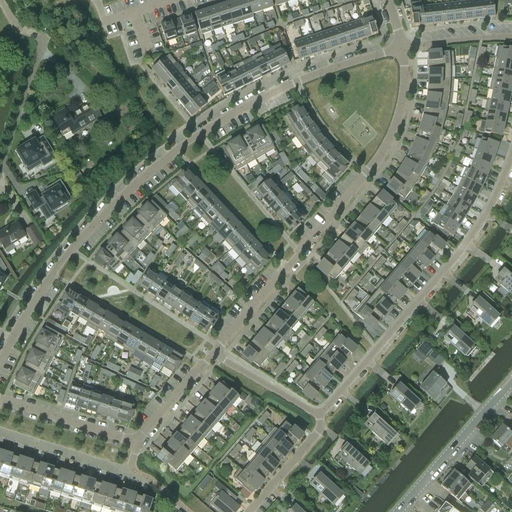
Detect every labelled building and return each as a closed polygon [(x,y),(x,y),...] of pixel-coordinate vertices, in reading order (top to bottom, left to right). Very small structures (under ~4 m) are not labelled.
[(246,0),(237,0),(236,1),(243,22),(253,19),(246,0)] [(258,0),(246,0),(253,19),(254,18),(252,15),(262,11),(258,0)] [(270,0),(258,0),(262,11),(273,8),(270,0)] [(492,0),(486,0),(482,1),(484,19),(495,18),(492,0)] [(236,1),(226,4),(233,25),(243,22),(236,1)] [(482,1),(472,2),(474,20),(484,19),(482,1)] [(423,26),(421,8),(420,2),(410,3),(410,9),(412,27),(423,26)] [(472,2),(461,3),(464,21),(474,20),(472,2)] [(461,3),(451,4),(453,22),(464,21),(461,3)] [(226,4),(215,7),(222,29),(233,25),(226,4)] [(451,4),(441,5),(443,24),(453,22),(451,4)] [(441,5),(431,6),(433,25),(443,24),(441,5)] [(431,6),(421,8),(423,26),(433,25),(431,6)] [(215,7),(205,11),(212,32),(222,29),(215,7)] [(194,14),(200,32),(201,35),(212,32),(205,11),(194,14)] [(179,20),(175,21),(181,37),(185,36),(185,37),(196,33),(190,15),(179,19),(179,20)] [(361,20),(367,38),(377,35),(371,17),(361,20)] [(361,20),(351,24),(357,41),(367,38),(361,20)] [(181,37),(175,21),(171,22),(160,25),(166,43),(177,39),(177,38),(181,37)] [(351,24),(342,27),(347,44),(357,41),(351,24)] [(342,27),(332,30),(338,48),(347,44),(342,27)] [(332,30),(322,33),(328,51),(338,48),(332,30)] [(322,33),(313,37),(319,54),(328,51),(322,33)] [(313,37),(303,40),(309,57),(319,54),(313,37)] [(309,57),(303,40),(293,43),(299,61),(309,57)] [(218,49),(216,44),(210,46),(211,49),(206,51),(207,54),(218,49)] [(270,49),(280,69),(289,64),(279,44),(270,49)] [(499,59),(511,61),(511,50),(508,49),(502,47),(499,59)] [(270,49),(261,53),(263,57),(262,57),(270,74),(280,69),(270,49)] [(261,53),(251,58),(261,78),(270,74),(262,57),(263,57),(261,53)] [(427,67),(454,66),(453,53),(428,55),(428,60),(427,60),(427,67)] [(152,70),(158,78),(173,66),(176,64),(169,55),(152,70)] [(252,83),(261,78),(251,58),(242,63),(252,83)] [(493,68),(511,72),(511,61),(499,59),(495,58),(493,68)] [(242,63),(233,67),(243,87),(252,83),(242,63)] [(158,78),(165,86),(182,71),(182,70),(179,73),(173,66),(158,78)] [(429,79),(454,80),(454,79),(450,79),(450,67),(454,67),(454,66),(427,67),(428,74),(429,74),(429,79)] [(234,92),(243,87),(233,67),(232,67),(234,71),(226,75),(234,92)] [(511,72),(493,68),(491,79),(511,83),(511,72)] [(165,86),(172,94),(189,79),(182,71),(165,86)] [(234,92),(226,75),(224,71),(214,76),(216,80),(224,97),(234,92)] [(172,94),(178,101),(192,89),(193,90),(196,87),(189,79),(172,94)] [(453,93),(454,80),(429,79),(428,83),(427,83),(427,90),(453,93)] [(511,83),(491,79),(489,90),(510,94),(511,90),(511,88),(511,83)] [(178,101),(185,109),(199,97),(193,90),(192,89),(178,101)] [(451,106),(453,93),(427,90),(426,97),(427,98),(426,102),(447,106),(451,106)] [(510,94),(489,90),(493,91),(491,101),(487,100),(509,105),(510,99),(509,99),(510,94)] [(199,97),(185,109),(191,117),(206,105),(199,97)] [(487,100),(484,111),(506,115),(507,111),(509,105),(487,100)] [(92,102),(80,110),(68,117),(64,110),(52,118),(64,137),(71,132),(72,133),(100,116),(92,102)] [(445,118),(447,106),(426,102),(425,107),(424,106),(423,113),(445,118)] [(289,129),(308,117),(303,107),(297,110),(297,109),(291,112),(291,113),(283,118),(289,129)] [(506,115),(484,111),(488,112),(486,122),(504,126),(505,120),(506,115)] [(421,125),(441,131),(445,118),(423,113),(421,120),(422,120),(421,125)] [(313,126),(308,117),(289,129),(295,138),(313,126)] [(504,126),(486,122),(481,121),(478,132),(490,135),(501,137),(502,132),(503,132),(504,126)] [(441,131),(421,125),(420,129),(418,129),(416,136),(437,144),(441,145),(445,132),(441,131)] [(320,134),(313,126),(295,138),(302,147),(320,134)] [(257,129),(252,132),(265,155),(275,150),(262,127),(258,130),(257,129)] [(272,139),(277,136),(273,130),(269,133),(272,139)] [(265,155),(252,132),(246,135),(247,136),(243,138),(255,161),(265,155)] [(326,142),(320,134),(302,147),(303,149),(308,156),(309,156),(326,142)] [(280,141),(277,136),(272,139),(275,144),(280,141)] [(432,156),(437,144),(416,136),(414,142),(415,143),(413,147),(432,156)] [(34,141),(24,147),(23,146),(15,151),(25,168),(27,166),(28,167),(40,160),(44,166),(56,158),(43,137),(35,142),(34,141)] [(233,143),(246,166),(255,161),(243,138),(239,141),(238,140),(233,143)] [(477,150),(495,156),(497,150),(496,150),(498,145),(487,142),(487,141),(481,139),(477,150)] [(333,150),(326,142),(309,156),(317,165),(333,150)] [(246,166),(233,143),(228,146),(228,147),(224,149),(234,168),(236,172),(246,166)] [(406,157),(426,167),(432,156),(413,147),(411,151),(410,150),(406,157)] [(340,157),(333,150),(317,165),(325,173),(340,157)] [(493,163),(495,156),(477,150),(474,160),(490,167),(492,162),(493,163)] [(281,161),(286,158),(283,153),(278,155),(281,161)] [(340,157),(325,173),(334,181),(340,174),(341,175),(346,169),(344,169),(348,164),(340,157)] [(419,179),(426,167),(406,157),(403,163),(404,163),(401,167),(419,179)] [(286,158),(281,161),(284,167),(289,164),(286,158)] [(489,171),(490,167),(474,160),(469,170),(487,178),(489,171)] [(450,165),(447,171),(452,174),(455,168),(450,165)] [(412,190),(419,179),(401,167),(399,171),(398,171),(394,176),(412,190)] [(436,173),(441,176),(445,169),(440,167),(436,173)] [(484,184),(487,178),(469,170),(466,168),(461,178),(465,180),(481,188),(483,184),(484,184)] [(179,195),(196,179),(188,171),(184,175),(183,174),(178,179),(178,180),(171,186),(179,195)] [(301,179),(305,176),(301,171),(297,175),(301,179)] [(290,173),(285,177),(288,181),(293,176),(290,173)] [(441,176),(436,173),(433,179),(438,182),(441,176)] [(78,181),(82,187),(92,180),(88,174),(78,181)] [(310,180),(305,176),(301,179),(306,184),(310,180)] [(412,190),(394,176),(390,182),(391,183),(388,187),(400,197),(398,200),(401,203),(403,200),(404,200),(412,190)] [(255,181),(258,185),(263,181),(260,177),(255,181)] [(288,181),(285,177),(280,182),(283,185),(288,181)] [(479,192),(481,188),(465,180),(461,178),(457,188),(460,190),(477,198),(480,192),(479,192)] [(179,195),(186,202),(203,187),(196,179),(179,195)] [(255,191),(262,199),(277,188),(276,187),(270,179),(255,191)] [(43,215),(51,210),(53,213),(67,204),(64,198),(69,196),(59,181),(51,186),(54,190),(43,196),(44,197),(39,200),(34,191),(26,196),(34,210),(38,207),(43,215)] [(258,185),(255,181),(250,185),(253,189),(258,185)] [(298,187),(303,192),(306,188),(301,183),(298,187)] [(441,183),(437,189),(442,192),(446,186),(441,183)] [(262,199),(269,207),(286,193),(279,184),(276,187),(277,188),(262,199)] [(315,193),(319,189),(314,184),(310,188),(315,193)] [(186,202),(194,210),(211,194),(203,187),(186,202)] [(311,193),(306,188),(303,192),(308,197),(311,193)] [(473,204),(477,198),(460,190),(457,188),(451,197),(470,208),(473,204)] [(442,192),(437,189),(434,194),(439,197),(442,192)] [(422,196),(426,200),(430,194),(426,191),(422,196)] [(269,207),(275,215),(293,201),(286,193),(269,207)] [(194,210),(202,218),(218,202),(211,194),(194,210)] [(372,203),(389,217),(397,208),(381,194),(378,198),(377,197),(372,203)] [(318,201),(313,196),(310,199),(315,204),(318,201)] [(426,200),(422,196),(417,202),(422,205),(426,200)] [(468,212),(470,208),(451,197),(446,206),(449,209),(465,218),(469,212),(468,212)] [(430,200),(426,205),(430,208),(434,203),(430,200)] [(299,208),(293,201),(275,215),(282,223),(299,208)] [(163,210),(167,206),(162,202),(158,206),(163,210)] [(167,206),(163,210),(164,211),(165,211),(166,213),(170,209),(172,211),(174,213),(176,212),(178,210),(178,209),(176,207),(174,206),(174,205),(171,202),(167,206)] [(202,218),(209,226),(226,210),(218,202),(202,218)] [(147,206),(143,210),(159,226),(167,218),(151,203),(148,207),(147,206)] [(381,226),(389,217),(372,203),(367,208),(368,209),(365,213),(381,226)] [(430,208),(426,205),(422,210),(426,214),(430,208)] [(299,208),(282,223),(289,231),(293,227),(294,228),(300,224),(299,223),(306,217),(299,208)] [(171,218),(175,214),(174,213),(172,211),(170,209),(166,213),(171,218)] [(462,224),(465,218),(449,209),(443,218),(459,227),(461,223),(462,224)] [(136,219),(151,234),(153,235),(161,228),(159,226),(143,210),(138,215),(139,215),(136,219)] [(233,217),(226,210),(209,226),(217,234),(220,231),(219,231),(233,217)] [(373,235),(381,226),(365,213),(362,216),(361,215),(356,221),(373,235)] [(179,218),(175,214),(171,218),(175,222),(179,218)] [(224,241),(226,238),(241,225),(233,217),(219,231),(220,231),(217,234),(224,241)] [(459,227),(443,218),(437,227),(442,231),(442,230),(452,237),(456,232),(456,231),(459,227)] [(144,241),(151,234),(136,219),(133,222),(132,221),(127,226),(144,241)] [(398,225),(402,228),(407,223),(402,220),(398,225)] [(349,231),(368,247),(369,247),(366,244),(373,235),(356,221),(351,227),(352,227),(349,231)] [(176,227),(184,235),(189,231),(181,223),(176,227)] [(0,241),(5,250),(25,237),(17,224),(6,231),(5,230),(0,232),(0,241)] [(410,224),(405,229),(410,233),(414,228),(410,224)] [(224,241),(231,249),(249,233),(241,225),(226,238),(224,241)] [(402,228),(398,225),(393,230),(398,234),(402,228)] [(25,231),(34,246),(42,241),(33,226),(25,231)] [(136,249),(144,241),(127,226),(123,230),(124,231),(121,234),(136,249)] [(184,235),(176,227),(180,231),(175,236),(179,240),(184,235)] [(410,233),(405,229),(401,234),(406,238),(410,233)] [(417,239),(420,242),(436,255),(439,252),(440,253),(444,247),(427,233),(424,230),(417,239)] [(361,256),(368,247),(349,231),(346,234),(345,233),(341,239),(361,256)] [(231,249),(239,257),(256,241),(249,233),(231,249)] [(129,257),(136,249),(121,234),(118,238),(117,237),(112,241),(129,257)] [(390,243),(394,238),(390,234),(386,239),(390,243)] [(190,239),(194,244),(199,239),(195,235),(190,239)] [(194,244),(190,239),(186,244),(190,248),(194,244)] [(334,249),(350,263),(357,254),(360,257),(361,256),(341,239),(336,245),(337,246),(334,249)] [(154,246),(159,249),(163,243),(158,240),(154,246)] [(121,265),(129,257),(112,241),(108,246),(109,246),(106,250),(121,265)] [(264,249),(256,241),(239,257),(246,265),(264,249)] [(391,246),(396,249),(400,244),(396,241),(391,246)] [(420,242),(413,250),(430,264),(434,259),(433,259),(436,255),(420,242)] [(168,250),(173,253),(176,248),(172,245),(168,250)] [(396,249),(391,246),(387,251),(391,254),(396,249)] [(379,256),(383,251),(379,247),(374,252),(379,256)] [(272,257),(264,249),(246,265),(254,274),(261,267),(262,268),(267,263),(266,262),(272,257)] [(342,272),(350,263),(334,249),(331,252),(330,252),(325,257),(342,272)] [(121,265),(106,250),(102,253),(102,252),(97,257),(113,273),(121,265)] [(173,253),(168,250),(164,255),(169,259),(173,253)] [(413,250),(406,258),(422,272),(425,268),(426,269),(430,264),(413,250)] [(146,258),(151,261),(154,256),(150,253),(146,258)] [(203,262),(207,258),(202,254),(198,258),(203,262)] [(367,261),(371,265),(375,260),(371,256),(367,261)] [(342,272),(325,257),(320,263),(321,264),(318,267),(334,281),(342,272)] [(382,257),(377,262),(382,266),(386,261),(382,257)] [(151,261),(146,258),(142,264),(147,267),(151,261)] [(211,262),(207,258),(203,262),(208,267),(211,262)] [(406,258),(399,266),(416,281),(420,276),(419,275),(422,272),(406,258)] [(197,261),(194,264),(199,269),(202,265),(197,261)] [(366,270),(371,265),(367,261),(362,267),(366,270)] [(382,266),(377,262),(373,267),(377,271),(382,266)] [(399,266),(392,274),(408,288),(411,284),(411,285),(416,281),(399,266)] [(138,286),(147,292),(157,277),(159,273),(150,267),(138,286)] [(219,276),(223,272),(218,268),(214,272),(219,276)] [(511,276),(503,268),(496,276),(503,282),(499,285),(511,296),(511,276)] [(134,277),(139,280),(142,274),(137,271),(134,277)] [(228,277),(223,272),(219,276),(224,281),(228,277)] [(368,273),(363,278),(368,282),(372,277),(368,273)] [(212,274),(209,278),(214,283),(217,279),(212,274)] [(351,279),(355,283),(360,278),(356,274),(351,279)] [(382,280),(401,297),(406,292),(405,291),(408,288),(392,274),(385,282),(382,279),(382,280)] [(139,280),(134,277),(130,282),(135,285),(139,280)] [(147,292),(155,298),(168,279),(167,279),(165,282),(157,277),(147,292)] [(368,282),(363,278),(359,283),(363,287),(368,282)] [(176,285),(168,279),(155,298),(164,303),(176,285)] [(355,283),(351,279),(347,285),(351,288),(355,283)] [(227,284),(232,288),(236,284),(231,280),(227,284)] [(382,280),(375,288),(394,304),(396,301),(397,302),(401,297),(382,280)] [(185,291),(176,285),(164,303),(172,309),(185,291)] [(225,286),(222,289),(227,294),(230,291),(225,286)] [(367,296),(387,313),(392,309),(391,308),(394,304),(375,288),(374,288),(377,291),(371,298),(368,296),(367,296)] [(290,300),(306,314),(314,304),(308,299),(308,298),(298,289),(292,296),(293,296),(290,300)] [(354,290),(349,295),(354,298),(358,293),(354,290)] [(69,313),(79,297),(69,291),(66,296),(65,295),(62,301),(63,302),(60,307),(69,313)] [(193,296),(185,291),(172,309),(181,315),(193,296)] [(472,306),(465,315),(473,322),(478,317),(488,326),(488,325),(491,328),(499,319),(496,316),(497,316),(488,308),(489,307),(493,302),(482,293),(478,297),(471,305),(472,306)] [(354,298),(349,295),(345,300),(349,303),(354,298)] [(181,315),(189,320),(202,301),(193,296),(181,315)] [(367,296),(360,304),(379,321),(382,317),(383,318),(387,313),(367,296)] [(69,313),(79,318),(88,302),(79,297),(69,313)] [(298,323),(306,314),(290,300),(287,303),(286,303),(281,308),(298,323)] [(189,320),(198,326),(208,310),(200,305),(202,302),(202,301),(189,320)] [(79,318),(87,323),(88,324),(97,308),(88,302),(79,318)] [(376,324),(379,321),(360,304),(353,313),(373,330),(377,325),(376,324)] [(208,310),(198,326),(207,332),(210,327),(211,328),(215,322),(214,321),(217,316),(219,313),(210,307),(208,310)] [(107,313),(97,308),(88,324),(87,323),(85,327),(96,333),(98,330),(97,329),(107,313)] [(274,318),(293,335),(294,334),(291,332),(298,323),(281,308),(276,314),(277,315),(274,318)] [(104,338),(105,338),(116,319),(107,313),(97,329),(98,330),(106,334),(104,338)] [(316,322),(320,326),(325,320),(321,317),(316,322)] [(286,344),(293,335),(274,318),(271,322),(270,321),(266,326),(286,344)] [(105,338),(114,344),(125,324),(116,319),(105,338)] [(464,336),(459,331),(460,330),(465,334),(468,331),(456,320),(452,325),(445,333),(453,340),(450,343),(463,355),(463,354),(467,357),(474,348),(471,345),(472,345),(463,337),(464,336)] [(320,326),(316,322),(312,327),(316,331),(320,326)] [(53,329),(58,332),(61,327),(55,324),(53,329)] [(114,344),(123,349),(135,330),(125,324),(114,344)] [(286,344),(266,326),(261,332),(262,333),(259,336),(273,348),(278,353),(278,352),(275,350),(282,341),(285,344),(286,344)] [(67,330),(61,327),(58,332),(64,335),(67,330)] [(42,332),(39,338),(59,348),(64,338),(45,328),(43,333),(42,332)] [(323,328),(318,333),(322,337),(327,332),(323,328)] [(144,336),(135,330),(123,349),(133,355),(135,352),(135,351),(144,336)] [(322,337),(318,333),(314,338),(318,342),(322,337)] [(300,340),(305,344),(309,339),(305,335),(300,340)] [(135,352),(144,357),(153,341),(144,336),(135,351),(135,352)] [(270,362),(278,353),(273,348),(259,336),(256,340),(255,339),(250,345),(270,362)] [(338,336),(331,344),(347,358),(350,355),(351,356),(355,351),(338,336)] [(86,340),(80,337),(78,342),(84,345),(86,340)] [(59,348),(39,338),(36,343),(37,343),(35,348),(54,358),(54,357),(58,359),(59,356),(56,354),(59,348)] [(305,344),(300,340),(296,346),(300,349),(305,344)] [(144,357),(153,362),(163,347),(153,341),(144,357)] [(432,351),(423,343),(416,350),(426,359),(432,351)] [(308,344),(304,349),(308,353),(313,348),(308,344)] [(321,350),(341,367),(345,363),(344,362),(347,358),(331,344),(324,352),(321,350)] [(270,362),(250,345),(245,350),(246,351),(243,355),(259,369),(267,360),(270,362)] [(93,352),(98,355),(102,349),(97,346),(93,352)] [(153,362),(163,368),(172,352),(163,347),(153,362)] [(49,367),(54,358),(35,348),(33,352),(32,351),(29,357),(49,367)] [(288,355),(292,359),(297,353),(293,349),(288,355)] [(308,353),(304,349),(300,354),(304,358),(308,353)] [(321,350),(314,358),(333,374),(336,371),(337,372),(341,367),(321,350)] [(98,355),(93,352),(90,357),(95,360),(98,355)] [(182,358),(172,352),(163,368),(172,374),(175,369),(176,369),(180,363),(179,363),(182,358)] [(44,377),(49,367),(29,357),(26,362),(27,363),(25,367),(44,377)] [(310,369),(327,384),(331,379),(330,378),(333,374),(314,358),(317,361),(310,369)] [(106,368),(111,371),(114,366),(113,365),(115,361),(110,359),(108,363),(106,368)] [(294,361),(290,366),(294,369),(299,364),(294,361)] [(282,362),(277,368),(281,371),(286,366),(282,362)] [(294,369),(290,366),(286,371),(290,374),(294,369)] [(39,386),(44,377),(25,367),(23,371),(22,370),(19,376),(39,386)] [(281,371),(277,368),(272,373),(277,377),(281,371)] [(300,375),(319,391),(322,388),(323,388),(327,384),(310,369),(303,377),(300,374),(300,375)] [(140,378),(139,377),(141,373),(136,371),(133,375),(134,375),(131,380),(137,383),(140,378)] [(433,373),(429,378),(425,382),(420,388),(434,401),(440,394),(439,393),(446,384),(433,373)] [(319,391),(300,375),(293,383),(313,400),(317,395),(316,394),(319,391)] [(39,386),(19,376),(16,381),(17,381),(14,386),(33,396),(39,386)] [(152,381),(156,384),(160,379),(155,376),(152,381)] [(65,404),(75,407),(83,385),(72,381),(65,404)] [(156,384),(152,381),(148,387),(153,390),(156,384)] [(217,388),(214,391),(232,407),(239,399),(243,403),(247,398),(239,390),(235,395),(231,391),(221,382),(216,387),(217,388)] [(417,410),(421,405),(418,402),(410,395),(411,394),(400,384),(393,391),(399,397),(396,400),(409,412),(414,407),(417,410)] [(75,407),(86,411),(93,389),(92,389),(93,388),(92,388),(92,389),(83,386),(83,385),(75,407)] [(86,411),(96,414),(102,396),(103,392),(93,389),(86,411)] [(225,415),(232,407),(214,391),(211,395),(211,394),(206,399),(225,415)] [(111,399),(102,396),(96,414),(106,417),(112,400),(111,399)] [(106,417),(117,421),(123,399),(113,396),(111,399),(112,400),(106,417)] [(123,399),(117,421),(127,424),(129,419),(130,419),(133,412),(131,412),(134,403),(123,399)] [(218,423),(225,415),(206,399),(202,404),(203,405),(200,408),(218,423)] [(211,431),(218,423),(200,408),(197,411),(196,410),(192,415),(211,431)] [(262,417),(266,421),(270,416),(266,412),(262,417)] [(386,445),(395,435),(383,425),(384,423),(374,414),(367,422),(373,427),(370,431),(386,445)] [(204,439),(211,431),(192,415),(188,420),(189,421),(186,424),(204,439)] [(266,421),(262,417),(257,422),(262,426),(266,421)] [(275,428),(294,445),(297,441),(298,442),(302,437),(285,423),(278,431),(275,428)] [(197,448),(204,439),(186,424),(183,427),(182,427),(178,432),(197,448)] [(511,434),(502,426),(490,440),(501,449),(500,450),(505,454),(511,446),(511,434)] [(247,433),(252,437),(256,432),(252,428),(247,433)] [(275,428),(268,437),(288,454),(292,449),(291,448),(294,445),(275,428)] [(190,456),(197,448),(178,432),(174,437),(175,437),(172,441),(190,456)] [(252,437),(247,433),(243,438),(247,442),(252,437)] [(268,437),(261,445),(280,461),(283,458),(284,459),(288,454),(268,437)] [(358,454),(357,452),(360,448),(352,440),(348,445),(346,443),(339,451),(341,452),(333,461),(342,468),(346,463),(359,474),(368,464),(357,455),(358,454)] [(182,464),(190,456),(172,441),(169,444),(168,443),(164,448),(182,464)] [(233,450),(238,453),(242,448),(238,445),(233,450)] [(280,461),(261,445),(264,448),(257,456),(274,470),(278,465),(277,465),(280,461)] [(182,464),(164,448),(160,453),(160,454),(157,457),(175,472),(182,464)] [(238,453),(233,450),(229,455),(233,458),(238,453)] [(0,469),(0,476),(8,479),(16,456),(10,454),(9,455),(5,453),(0,469)] [(8,479),(19,482),(26,460),(22,459),(22,458),(16,456),(8,479)] [(257,456),(250,464),(266,478),(269,474),(270,475),(274,470),(257,456)] [(481,488),(493,474),(474,457),(466,467),(471,472),(468,476),(481,488)] [(231,462),(226,458),(222,463),(226,467),(231,462)] [(19,482),(29,486),(36,462),(30,460),(30,461),(26,460),(19,482)] [(29,486),(39,489),(46,467),(42,465),(43,464),(36,462),(29,486)] [(266,478),(250,464),(243,472),(240,469),(260,487),(264,482),(263,481),(266,478)] [(39,489),(50,492),(57,469),(51,467),(50,468),(46,467),(39,489)] [(63,471),(57,469),(50,492),(60,495),(67,473),(63,472),(63,471)] [(260,487),(240,469),(233,478),(242,486),(251,495),(255,490),(256,491),(260,487)] [(447,479),(464,493),(470,486),(454,471),(447,479)] [(60,495),(70,499),(78,475),(71,473),(71,474),(67,473),(60,495)] [(199,485),(204,489),(213,477),(208,473),(199,485)] [(316,490),(333,505),(341,494),(329,484),(331,483),(320,473),(313,481),(320,487),(316,490)] [(70,499),(80,502),(88,479),(84,478),(84,477),(78,475),(70,499)] [(80,502),(91,505),(98,482),(92,480),(92,481),(88,479),(80,502)] [(464,493),(447,479),(441,486),(457,501),(464,493)] [(91,505),(101,509),(108,486),(104,485),(105,484),(98,482),(91,505)] [(220,493),(210,505),(218,511),(235,511),(239,508),(224,495),(227,491),(218,482),(214,487),(220,493)] [(101,509),(111,511),(119,488),(113,486),(112,487),(108,486),(101,509)] [(111,511),(122,511),(129,493),(125,491),(125,490),(119,488),(111,511)] [(122,511),(133,511),(139,495),(133,493),(133,494),(129,493),(122,511)] [(148,511),(146,511),(150,499),(145,498),(146,497),(139,495),(133,511),(148,511)] [(479,509),(482,511),(485,511),(492,505),(488,500),(479,509)]
